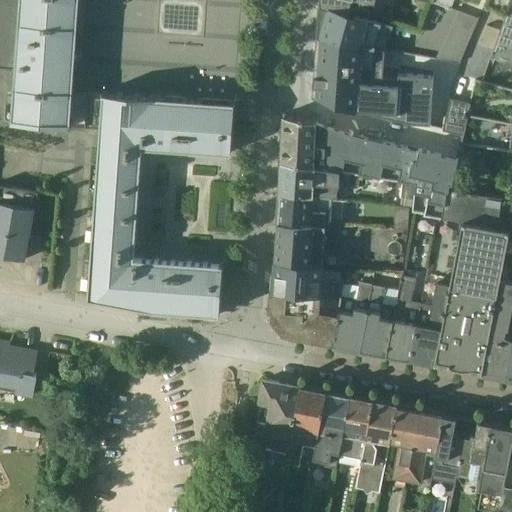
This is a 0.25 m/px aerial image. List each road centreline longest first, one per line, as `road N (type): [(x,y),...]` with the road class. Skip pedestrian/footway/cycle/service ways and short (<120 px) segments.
road 1 (residential): [(274,0),(246,347)]
road 2 (residential): [(246,347),(511,397)]
road 3 (residential): [(64,311),(246,347)]
road 4 (residential): [(64,311),(77,141)]
